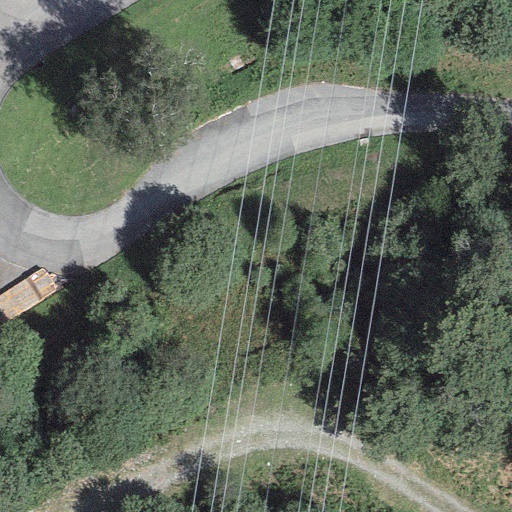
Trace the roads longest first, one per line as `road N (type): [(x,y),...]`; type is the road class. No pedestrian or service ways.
road 1 (track): [(0,224),(44,244),(81,241),(253,145),(307,128),(439,114),(511,119)]
road 2 (track): [(451,511),(343,444),(258,435),(221,443),(93,511)]
